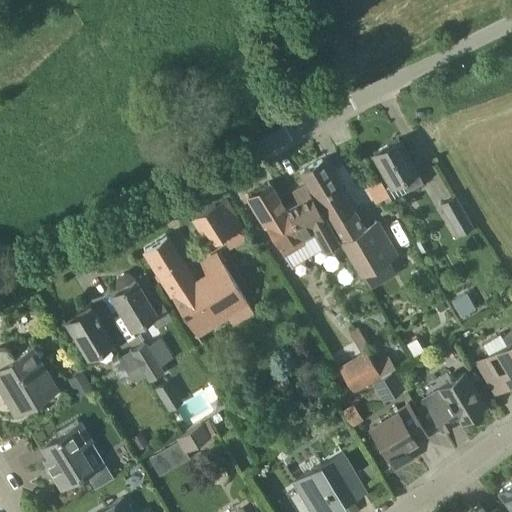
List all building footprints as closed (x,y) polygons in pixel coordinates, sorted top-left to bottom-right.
[(384,187),(392,200),(424,182),(399,139),(373,154),(390,183),(384,187)] [(370,288),(381,282),(398,273),(388,256),(397,251),(378,219),(365,227),(355,210),(353,211),(322,159),(301,171),(370,288)] [(292,267),(311,257),(302,241),(286,209),(270,182),(248,194),(292,267)] [(299,201),(286,209),(302,241),(314,234),(323,250),(340,241),(306,185),(293,192),(299,201)] [(475,225),(457,192),(440,202),(458,234),(475,225)] [(222,237),(230,250),(247,239),(227,199),(194,217),(211,244),(222,237)] [(227,317),(232,325),(252,313),(216,255),(200,265),(207,275),(195,282),(166,235),(144,249),(198,336),(227,317)] [(149,318),(155,328),(172,318),(158,294),(147,300),(134,279),(110,293),(131,328),(149,318)] [(66,320),(88,357),(112,342),(97,317),(98,316),(96,312),(94,313),(90,306),(66,320)] [(349,333),(361,352),(365,350),(366,352),(371,349),(359,327),(349,333)] [(488,381),(499,374),(506,386),(511,382),(511,330),(502,337),(500,334),(482,344),(488,353),(475,361),(488,381)] [(423,350),(417,338),(405,345),(411,357),(423,350)] [(132,349),(147,374),(149,378),(162,370),(157,361),(148,347),(145,341),(132,349)] [(148,347),(157,361),(163,357),(154,344),(148,347)] [(0,386),(3,385),(8,394),(5,396),(15,413),(58,387),(33,346),(15,357),(12,351),(10,349),(7,348),(4,347),(1,347),(0,346),(0,386)] [(132,349),(119,357),(134,382),(147,374),(132,349)] [(351,358),(366,383),(380,375),(366,352),(365,350),(361,352),(351,358)] [(366,383),(351,358),(338,366),(352,392),(366,383)] [(382,399),(403,386),(392,369),(372,382),(382,399)] [(68,379),(78,397),(94,388),(83,370),(68,379)] [(281,373),(280,371),(271,377),(279,391),(280,391),(285,399),(294,394),(289,385),(291,384),(283,372),(281,373)] [(463,372),(437,388),(422,397),(441,428),(457,419),(458,421),(484,405),(463,372)] [(155,387),(169,410),(183,401),(169,378),(155,387)] [(363,419),(353,403),(342,410),(352,426),(363,419)] [(409,456),(403,445),(425,432),(408,404),(369,427),(392,466),(409,456)] [(93,441),(80,420),(41,444),(49,456),(44,459),(60,486),(93,466),(82,448),(93,441)] [(177,441),(183,452),(186,451),(210,436),(202,422),(202,421),(175,437),(177,441)] [(138,450),(148,444),(141,431),(131,437),(138,450)] [(365,488),(341,449),(293,479),(313,511),(319,511),(332,504),(334,507),(365,488)] [(358,471),(365,483),(376,475),(369,464),(358,471)] [(511,509),(511,481),(499,491),(511,509)] [(135,511),(125,494),(95,511),(135,511)]
